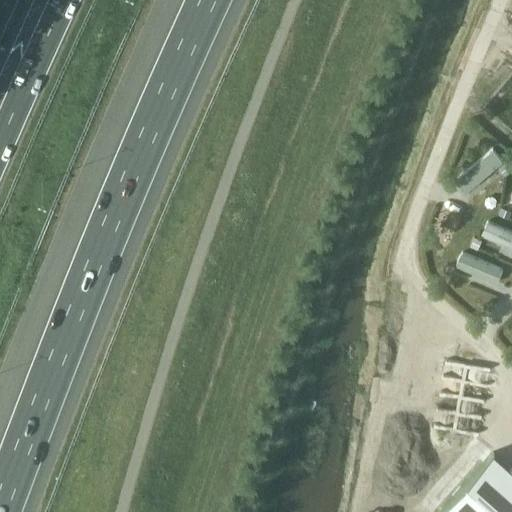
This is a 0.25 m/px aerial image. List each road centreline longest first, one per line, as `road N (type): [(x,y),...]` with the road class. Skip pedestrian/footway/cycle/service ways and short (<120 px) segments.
road 1 (motorway): [(1,511),(126,187),(211,0)]
road 2 (track): [(503,0),(405,262),(418,286),(511,369)]
road 3 (motorway): [(65,0),(0,147)]
